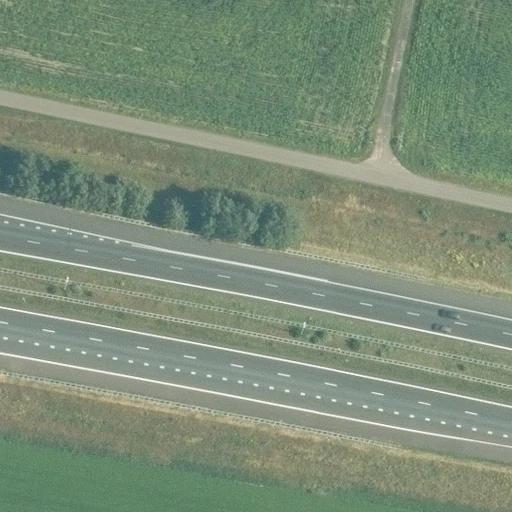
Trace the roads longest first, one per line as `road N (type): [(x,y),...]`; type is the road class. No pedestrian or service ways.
road 1 (unclassified): [(511,204),(0,96)]
road 2 (motorway): [(511,336),(0,236)]
road 3 (motorway): [(0,324),(511,422)]
